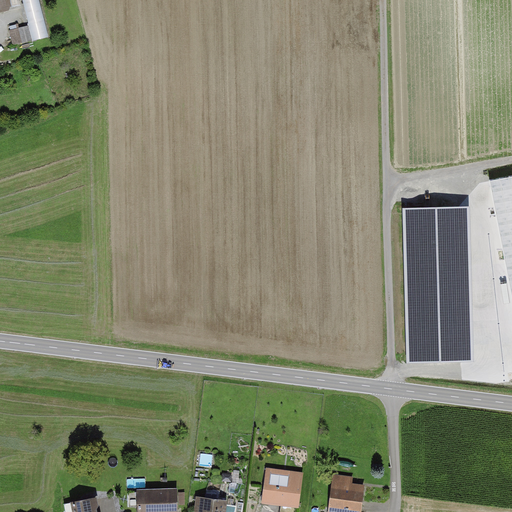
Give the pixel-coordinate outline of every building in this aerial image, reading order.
[(0,0),(0,13),(13,11),(10,0),(0,0)] [(39,0),(22,0),(29,26),(10,31),(15,48),(50,39),(39,0)] [(475,357),(472,201),(406,203),(409,358),(475,357)] [(303,474),(267,470),(263,504),(299,509),(303,474)] [(353,478),(335,476),(329,511),(360,511),(364,485),(352,484),(353,478)] [(178,511),(177,487),(136,489),(136,511),(178,511)] [(224,511),(226,500),(196,496),(194,511),(224,511)] [(99,511),(97,497),(68,502),(69,511),(99,511)]
